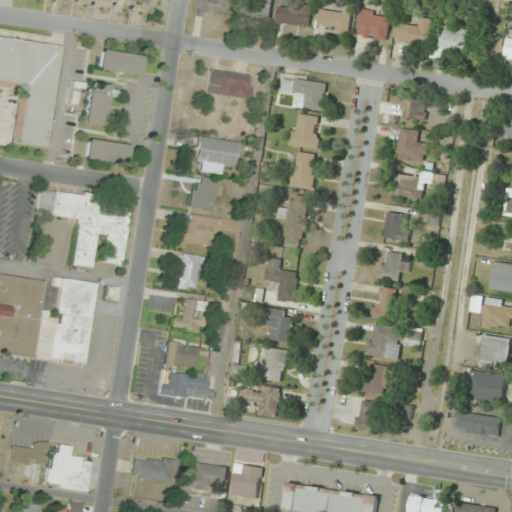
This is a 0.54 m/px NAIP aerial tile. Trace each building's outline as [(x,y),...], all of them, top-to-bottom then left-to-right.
[(231,0),(197,0),(197,16),(231,16),(231,0)] [(268,23),(273,1),(267,0),(238,0),(235,16),(268,23)] [(309,27),(311,7),(279,4),(277,24),(309,27)] [(318,28),(349,33),(352,13),(321,9),(318,28)] [(359,35),(388,38),(391,15),(361,11),(359,35)] [(433,21),(422,18),(419,28),(397,24),(394,40),(427,47),(433,21)] [(438,49),(469,52),(471,30),(441,27),(438,49)] [(45,147),(59,43),(0,35),(0,84),(17,87),(10,142),(45,147)] [(511,36),(508,36),(503,58),(511,60),(511,36)] [(97,69),(139,75),(142,56),(100,49),(97,69)] [(248,75),(208,70),(205,92),(245,97),(248,75)] [(328,84),(283,77),(281,94),(294,96),(293,107),(323,112),(328,84)] [(82,124),(102,127),(109,85),(89,82),(82,124)] [(427,101),(404,99),(402,118),(425,120),(427,101)] [(499,137),(511,139),(511,110),(510,122),(502,121),(499,137)] [(319,149),(322,117),(295,115),(291,147),(319,149)] [(425,162),(427,143),(419,142),(420,131),(401,129),(397,158),(425,162)] [(193,161),(233,167),(237,142),(196,137),(193,161)] [(84,160),(126,164),(128,144),(86,140),(84,160)] [(311,191),(319,156),(298,152),(291,186),(311,191)] [(392,195),(423,200),(426,183),(440,186),(442,175),(422,172),(421,179),(395,175),(392,195)] [(208,211),(216,182),(195,176),(187,204),(208,211)] [(76,219),(71,265),(91,267),(95,235),(104,236),(100,262),(121,264),(127,207),(111,205),(110,215),(96,214),(98,196),(38,189),(35,214),(76,219)] [(285,246),(304,248),(309,197),(292,196),(290,209),(281,208),(279,220),(288,221),(285,246)] [(413,217),(389,213),(384,238),(408,242),(413,217)] [(181,241),(214,245),(217,218),(184,214),(181,241)] [(494,250),(511,252),(511,226),(498,224),(494,250)] [(402,282),(405,255),(389,253),(388,262),(381,261),(379,279),(402,282)] [(198,256),(179,254),(175,288),(194,290),(198,256)] [(295,303),(300,273),(281,270),(282,260),(269,259),(266,280),(279,282),(276,300),(295,303)] [(511,266),(493,265),(491,290),(511,291),(511,266)] [(93,282),(60,278),(55,312),(38,310),(42,280),(0,274),(0,352),(83,363),(93,282)] [(262,304),(265,290),(244,286),(241,299),(262,304)] [(375,319),(394,321),(397,289),(378,288),(375,319)] [(204,302),(183,299),(181,318),(172,317),(171,326),(200,330),(204,302)] [(511,299),(472,299),(472,313),(483,313),(483,330),(507,330),(507,323),(511,323),(511,299)] [(295,313),(270,310),(267,331),(269,331),(268,339),(291,343),(295,313)] [(368,356),(401,360),(405,328),(372,324),(368,356)] [(422,330),(411,330),(411,340),(422,340),(422,330)] [(511,342),(511,339),(483,336),(480,363),(509,366),(511,342)] [(163,364),(194,369),(197,346),(167,342),(163,364)] [(283,383),(288,351),(265,347),(259,379),(283,383)] [(391,369),(370,364),(363,391),(384,396),(391,369)] [(254,367),(232,367),(232,379),(254,379),(254,367)] [(508,375),(471,371),(468,399),(505,403),(508,375)] [(209,375),(169,374),(169,380),(161,380),(160,396),(208,398),(209,375)] [(282,389),(262,386),(261,393),(243,389),(241,402),(260,405),(259,415),(277,418),(282,389)] [(375,433),(380,405),(361,401),(356,430),(375,433)] [(502,419),(459,412),(456,430),(499,437),(502,419)] [(46,442),(32,442),(31,448),(9,447),(8,462),(46,464),(46,442)] [(71,446),(52,444),(46,487),(86,492),(90,460),(69,457),(71,446)] [(131,478),(169,481),(171,462),(133,459),(131,478)] [(180,471),(178,487),(224,493),(227,468),(191,463),(190,473),(180,471)] [(261,468),(235,465),(232,496),(258,498),(261,468)] [(283,511),(289,511),(374,511),(377,498),(287,485),(283,511)] [(444,511),(446,499),(410,494),(407,511),(444,511)] [(37,511),(39,505),(19,502),(17,511),(37,511)] [(496,511),(497,508),(457,503),(456,511),(496,511)]
